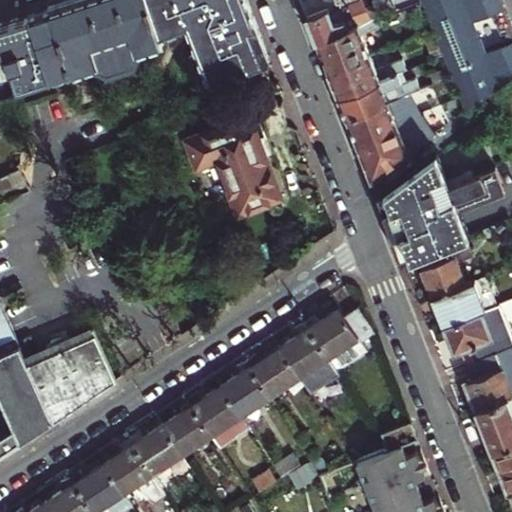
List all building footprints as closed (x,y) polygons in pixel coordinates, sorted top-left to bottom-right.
[(30,12),(56,89),(77,82),(73,67),(96,60),(97,63),(108,70),(137,61),(140,51),(139,45),(163,37),(160,30),(149,0),(65,0),(46,6),(30,12)] [(149,0),(160,30),(186,22),(198,53),(191,56),(202,84),(272,56),(251,3),(250,0),(149,0)] [(304,0),(308,11),(330,3),(328,0),(304,0)] [(338,0),(330,3),(308,11),(313,24),(318,37),(373,17),(366,0),(354,0),(341,5),(339,0),(338,0)] [(425,0),(436,27),(446,51),(450,62),(454,72),(468,106),(511,73),(511,12),(507,0),(425,0)] [(15,17),(6,19),(0,21),(0,29),(1,32),(11,64),(16,81),(18,86),(43,78),(47,92),(56,89),(30,12),(15,17)] [(325,54),(330,68),(372,52),(365,31),(390,22),(387,12),(373,17),(318,37),(325,54)] [(446,51),(436,27),(424,32),(433,56),(446,51)] [(0,67),(11,64),(1,32),(0,29),(0,67)] [(336,83),(340,93),(400,70),(402,68),(399,61),(393,63),(392,61),(378,66),(372,52),(330,68),(336,83)] [(427,83),(429,82),(454,72),(450,62),(424,73),(427,83)] [(400,70),(340,93),(344,103),(349,116),(390,98),(417,87),(421,86),(418,76),(404,81),(400,70)] [(468,106),(454,72),(429,82),(440,110),(446,123),(468,106)] [(0,96),(0,110),(24,103),(20,90),(0,96)] [(354,129),(358,139),(399,124),(424,106),(423,103),(420,94),(401,107),(396,113),(390,98),(349,116),(354,129)] [(0,110),(0,118),(2,124),(28,115),(24,103),(0,110)] [(373,178),(446,123),(440,110),(429,118),(424,106),(399,124),(358,139),(366,160),(373,178)] [(187,136),(197,162),(218,154),(239,209),(282,193),(256,129),(249,112),(187,136)] [(28,115),(2,124),(6,136),(32,128),(28,115)] [(35,149),(25,149),(26,163),(36,163),(35,149)] [(434,151),(378,192),(392,227),(405,259),(430,249),(464,235),(467,234),(458,210),(500,194),(491,170),(449,187),(434,151)] [(27,168),(13,174),(22,195),(35,190),(27,168)] [(22,195),(13,174),(0,178),(0,179),(9,200),(12,199),(22,195)] [(0,179),(0,203),(9,200),(0,179)] [(41,204),(35,190),(22,195),(12,199),(18,213),(41,204)] [(0,224),(20,217),(18,213),(12,199),(9,200),(0,203),(0,224)] [(464,235),(430,249),(435,261),(424,266),(428,277),(434,293),(467,280),(460,261),(473,256),(464,235)] [(439,306),(445,321),(483,306),(486,305),(475,276),(467,280),(434,293),(439,306)] [(0,343),(21,335),(0,286),(0,343)] [(314,314),(308,320),(340,370),(371,350),(366,342),(379,334),(360,305),(347,314),(341,305),(321,318),(316,312),(314,314)] [(511,344),(511,328),(504,331),(498,318),(489,322),(483,306),(445,321),(451,337),(457,351),(464,348),(469,361),(511,344)] [(301,331),(281,345),(300,373),(311,389),(340,370),(308,320),(300,324),(297,325),(301,331)] [(110,383),(120,376),(96,323),(28,352),(57,418),(110,383)] [(28,352),(25,344),(0,354),(0,396),(14,428),(20,443),(57,418),(28,352)] [(478,406),(511,392),(511,344),(469,361),(475,375),(467,379),(472,390),(478,406)] [(254,354),(249,359),(271,393),(300,373),(281,345),(262,358),(258,351),(254,354)] [(271,393),(249,359),(241,362),(238,364),(242,370),(223,383),(242,412),(271,393)] [(242,412),(223,383),(203,396),(199,390),(196,392),(191,397),(213,431),(222,444),(251,425),(242,412)] [(511,392),(478,406),(486,427),(494,448),(511,441),(511,392)] [(165,422),(184,451),(213,431),(191,397),(184,400),(179,402),(183,410),(165,422)] [(381,430),(387,445),(402,439),(418,433),(412,417),(381,430)] [(155,470),(184,451),(165,422),(145,435),(141,428),(137,432),(133,436),(155,470)] [(0,455),(20,443),(14,428),(0,436),(0,455)] [(125,448),(107,460),(128,492),(141,482),(146,490),(158,497),(168,491),(155,470),(133,436),(126,439),(121,441),(125,448)] [(404,445),(402,439),(387,445),(356,457),(378,511),(441,511),(434,494),(425,497),(423,493),(417,478),(416,474),(424,471),(415,447),(406,451),(404,445)] [(502,469),(510,490),(511,489),(511,441),(494,448),(502,469)] [(423,444),(415,447),(424,471),(432,468),(423,444)] [(292,456),(278,465),(284,474),(285,474),(298,465),(292,456)] [(128,492),(107,460),(87,474),(83,467),(80,470),(73,475),(96,509),(97,511),(121,511),(135,503),(128,492)] [(307,479),(298,465),(285,474),(293,488),(307,479)] [(254,478),(261,489),(278,478),(271,467),(254,478)] [(55,511),(92,511),(96,509),(73,475),(67,478),(62,480),(67,487),(48,500),(55,511)] [(449,511),(441,491),(434,494),(441,511),(449,511)] [(55,511),(48,500),(30,511),(26,506),(21,509),(18,511),(55,511)] [(258,511),(252,503),(244,508),(246,511),(258,511)]
